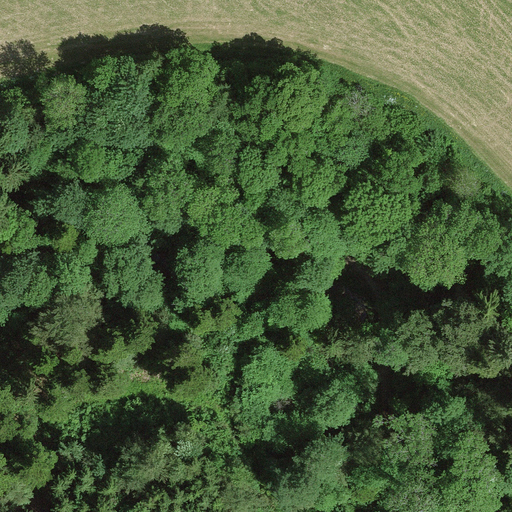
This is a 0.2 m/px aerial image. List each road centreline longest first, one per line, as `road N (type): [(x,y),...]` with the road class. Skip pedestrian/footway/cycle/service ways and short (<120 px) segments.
road 1 (track): [(0,227),(136,204),(339,252),(372,274),(385,301),(382,381),(396,440),(428,477),(487,511)]
road 2 (track): [(283,511),(225,416),(202,395),(69,399)]
